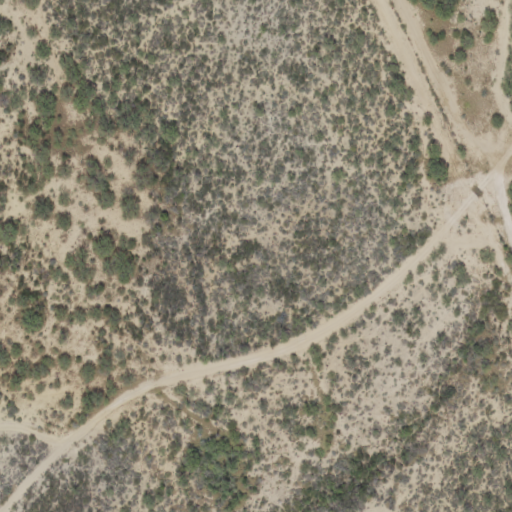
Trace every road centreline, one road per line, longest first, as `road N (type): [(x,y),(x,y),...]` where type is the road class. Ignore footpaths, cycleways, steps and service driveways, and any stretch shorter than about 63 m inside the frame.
road 1 (residential): [(7,511),(96,422),(161,379),(296,351),(348,321),(440,234),(511,140)]
road 2 (residential): [(211,367),(201,276),(172,197),(112,137),(52,0)]
road 3 (residential): [(389,0),(476,187)]
